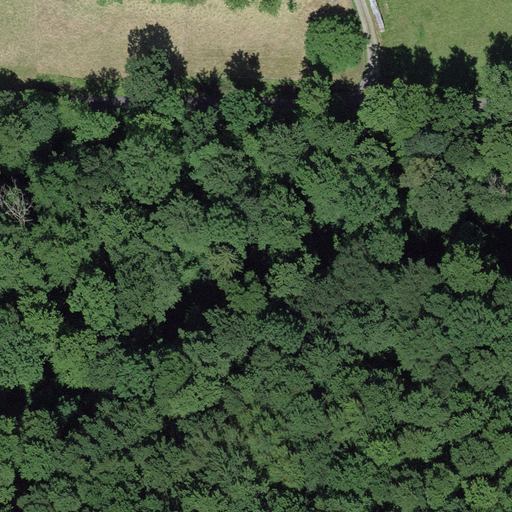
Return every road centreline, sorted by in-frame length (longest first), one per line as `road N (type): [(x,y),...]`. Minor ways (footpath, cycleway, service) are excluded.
road 1 (track): [(511,226),(496,242),(283,277),(155,350),(30,377),(0,393)]
road 2 (track): [(511,100),(0,97)]
road 3 (track): [(0,329),(155,350)]
